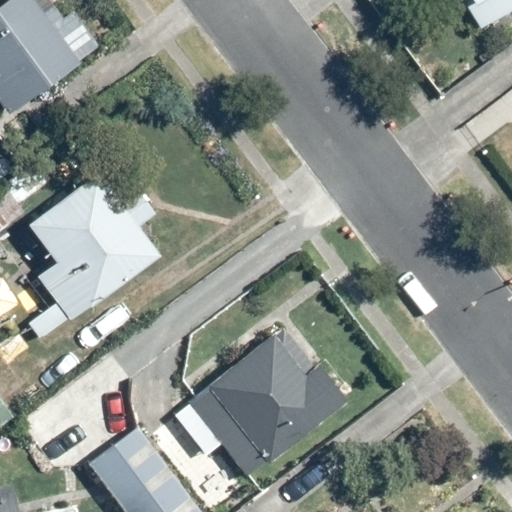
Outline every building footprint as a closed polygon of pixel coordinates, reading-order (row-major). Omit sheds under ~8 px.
[(94,45),(58,0),(2,0),(0,2),(0,104),(7,113),(94,45)] [(511,0),(462,0),(483,30),(511,9),(511,0)] [(32,272),(52,298),(21,321),(37,342),(68,319),(150,258),(88,175),(22,224),(49,260),(32,272)] [(0,311),(16,299),(0,276),(0,311)] [(338,403),(277,327),(183,402),(243,478),(338,403)] [(0,425),(10,418),(0,403),(0,425)] [(197,511),(136,428),(86,465),(119,511),(197,511)]
